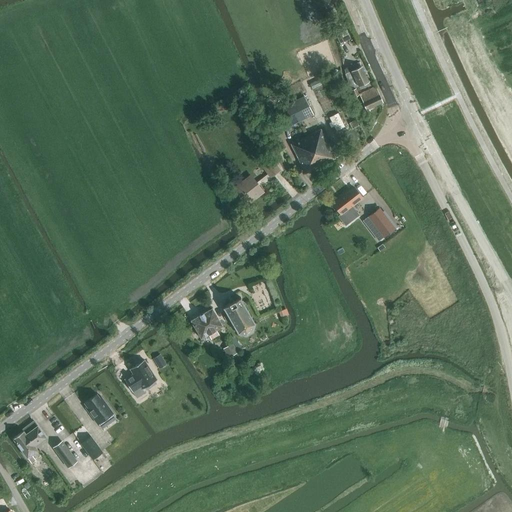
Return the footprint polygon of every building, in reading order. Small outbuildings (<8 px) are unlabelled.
[(342,32),(336,35),(340,44),(346,41),(342,32)] [(322,54),(334,50),(329,35),(299,46),(309,70),(325,64),(322,54)] [(345,70),(345,74),(351,91),(356,88),(359,87),(361,86),(369,82),(362,67),(359,62),(357,63),(354,64),(352,65),(349,67),(347,68),(345,70)] [(319,79),(310,84),(313,89),(322,85),(319,79)] [(376,87),(364,92),(360,94),(367,111),(383,103),(376,87)] [(356,88),(351,91),(354,98),(359,95),(356,88)] [(305,97),(297,101),(306,118),(313,114),(305,97)] [(278,110),(286,127),(298,121),(290,105),(278,110)] [(349,107),(343,110),(346,117),(353,114),(349,107)] [(332,122),(329,123),(331,128),(334,127),(336,131),(345,127),(338,113),(329,117),(332,122)] [(357,119),(351,122),(354,128),(360,124),(357,119)] [(321,130),(307,137),(321,166),(335,158),(321,130)] [(306,173),(321,166),(307,137),(292,145),(306,173)] [(271,177),(280,171),(271,159),(262,165),(271,177)] [(258,196),(263,192),(251,176),(234,189),(245,202),(256,193),(258,196)] [(355,188),(333,204),(341,215),(340,215),(347,224),(360,214),(353,205),(362,198),(355,188)] [(380,208),(369,217),(378,229),(373,233),(379,241),(396,229),(380,208)] [(273,303),(268,276),(253,279),(258,305),(273,303)] [(251,332),(252,333),(254,332),(252,330),(254,326),(257,326),(257,323),(255,323),(251,318),(253,317),(252,315),(250,316),(248,312),(249,311),(248,309),(247,310),(244,306),(246,305),(245,304),(243,304),(241,300),(242,299),(241,298),(240,299),(239,297),(237,298),(237,299),(234,301),(233,299),(228,303),(229,304),(226,306),(225,305),(223,306),(224,307),(222,308),(223,309),(224,309),(228,314),(227,315),(228,317),(229,316),(231,320),(230,321),(231,322),(232,322),(234,325),(233,326),(235,328),(236,328),(239,333),(237,335),(240,336),(240,334),(244,334),(244,336),(247,336),(246,334),(251,332)] [(213,309),(192,321),(202,339),(210,334),(212,338),(220,334),(218,329),(223,326),(221,323),(213,309)] [(232,344),(224,349),(229,358),(238,353),(232,344)] [(163,358),(156,363),(160,369),(167,364),(163,358)] [(133,374),(125,380),(136,398),(145,393),(143,389),(157,380),(144,360),(130,369),(133,374)] [(97,394),(85,403),(88,406),(86,407),(98,424),(99,424),(103,429),(117,419),(113,413),(101,397),(100,398),(97,394)] [(38,452),(35,448),(48,439),(35,421),(24,430),(25,432),(14,440),(32,464),(35,461),(32,457),(38,452)] [(91,436),(81,444),(93,460),(103,452),(91,436)] [(64,441),(55,447),(69,466),(78,460),(64,441)] [(4,492),(0,494),(0,504),(4,510),(13,504),(4,492)]
